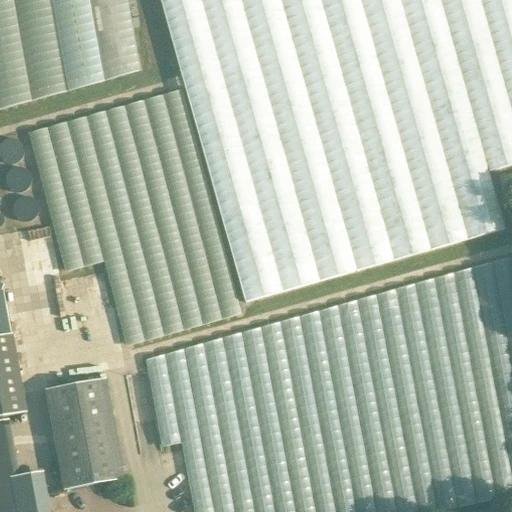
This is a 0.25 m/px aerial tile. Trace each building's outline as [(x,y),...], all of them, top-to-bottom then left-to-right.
[(128,0),(0,0),(0,107),(145,77),(128,0)] [(0,174),(42,365),(238,322),(187,93),(0,134),(0,174)] [(0,335),(12,333),(5,293),(0,293),(0,335)] [(0,416),(26,412),(12,333),(0,335),(0,416)] [(64,491),(124,479),(105,379),(44,391),(64,491)] [(49,511),(42,473),(11,478),(0,419),(0,511),(49,511)]
